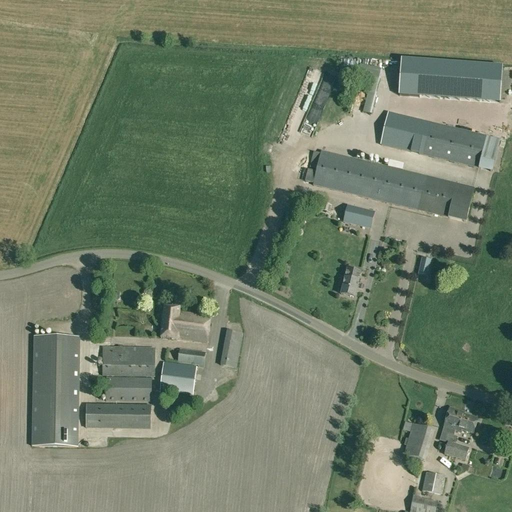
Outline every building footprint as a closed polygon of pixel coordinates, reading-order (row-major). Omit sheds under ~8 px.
[(402,58),(399,94),(500,101),(503,65),(402,58)] [(360,64),(357,75),(371,79),(362,112),(371,115),(382,70),(360,64)] [(492,173),(500,140),(389,113),(381,146),(492,173)] [(313,186),(466,223),(474,189),(322,152),(321,154),(314,153),(310,168),(317,170),(313,186)] [(308,171),(305,183),(313,185),(316,172),(308,171)] [(322,203),(320,210),(330,213),(332,206),(322,203)] [(348,207),(344,223),(370,230),(374,213),(348,207)] [(348,264),(360,266),(366,240),(354,237),(348,264)] [(422,259),(420,271),(427,273),(430,261),(422,259)] [(341,295),(355,298),(361,272),(347,269),(345,279),(341,278),(338,292),(342,293),(341,295)] [(211,317),(180,313),(180,309),(165,307),(160,339),(176,341),(177,339),(207,343),(211,317)] [(243,334),(227,331),(221,367),(237,369),(243,334)] [(32,448),(78,449),(80,339),(34,338),(32,448)] [(103,377),(154,377),(155,349),(103,349),(103,377)] [(178,364),(199,367),(198,369),(204,369),(206,354),(180,350),(178,364)] [(160,393),(193,396),(197,368),(163,364),(160,393)] [(151,403),(151,380),(107,379),(106,402),(151,403)] [(151,407),(87,406),(86,429),(150,430),(151,407)] [(453,437),(454,432),(458,418),(460,418),(462,414),(463,415),(464,415),(464,413),(450,408),(444,429),(443,432),(447,433),(445,443),(448,443),(448,442),(454,444),(456,438),(453,437)] [(458,418),(454,432),(460,434),(461,431),(474,435),(478,419),(464,415),(463,415),(462,414),(460,418),(458,418)] [(404,456),(426,463),(434,431),(412,425),(404,456)] [(448,442),(448,443),(444,456),(466,462),(470,449),(454,444),(448,442)] [(442,496),(446,478),(426,474),(422,492),(442,496)] [(413,498),(410,511),(436,511),(438,502),(413,498)]
